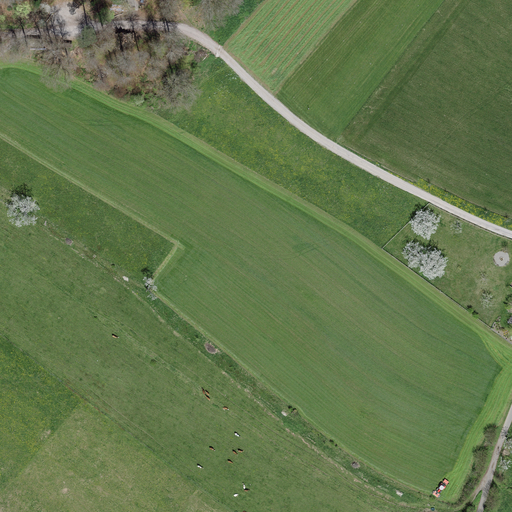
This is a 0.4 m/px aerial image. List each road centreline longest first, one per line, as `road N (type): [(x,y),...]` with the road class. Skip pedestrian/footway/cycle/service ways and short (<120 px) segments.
road 1 (track): [(511,235),(341,152),(288,115),(228,56)]
road 2 (track): [(0,32),(164,24),(228,56)]
